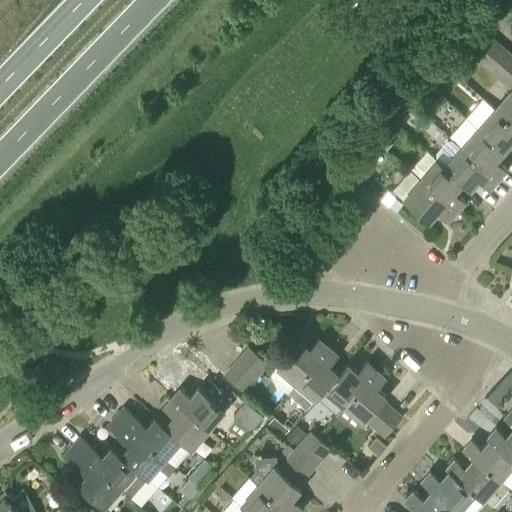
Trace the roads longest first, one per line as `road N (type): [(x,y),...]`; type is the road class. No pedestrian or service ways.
road 1 (residential): [(0,447),(125,357),(246,301),(339,295),(438,311)]
road 2 (residential): [(361,511),(451,411),(496,328)]
road 3 (trunk): [(0,159),(153,0)]
road 4 (residential): [(511,211),(464,265),(438,311)]
road 5 (trunk): [(83,0),(0,87)]
